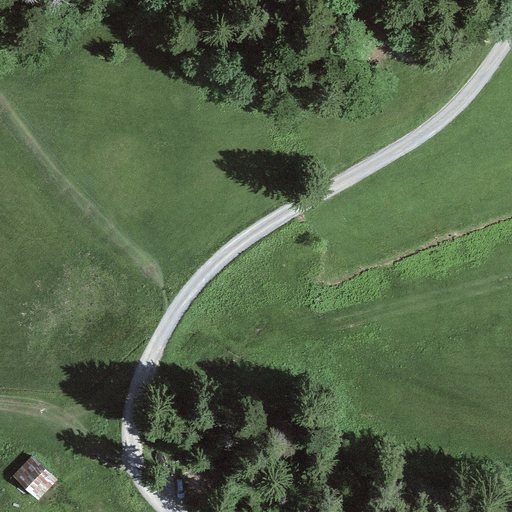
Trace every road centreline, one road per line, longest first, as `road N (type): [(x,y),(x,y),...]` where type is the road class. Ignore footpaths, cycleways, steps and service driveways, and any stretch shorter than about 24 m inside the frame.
road 1 (unclassified): [(171,511),(136,467),(131,442),(141,379),(174,312),(255,233),(421,137),(486,76),(511,37)]
road 2 (track): [(174,312),(128,238),(0,105)]
